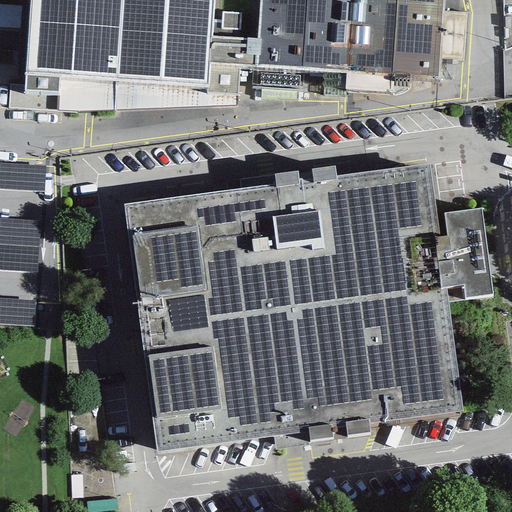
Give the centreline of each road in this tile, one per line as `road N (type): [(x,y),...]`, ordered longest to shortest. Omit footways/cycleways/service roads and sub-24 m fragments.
road 1 (unknown): [(504,162),(312,163),(156,183),(120,197),(114,240),(145,479)]
road 2 (unknown): [(145,479),(472,446),(511,418)]
